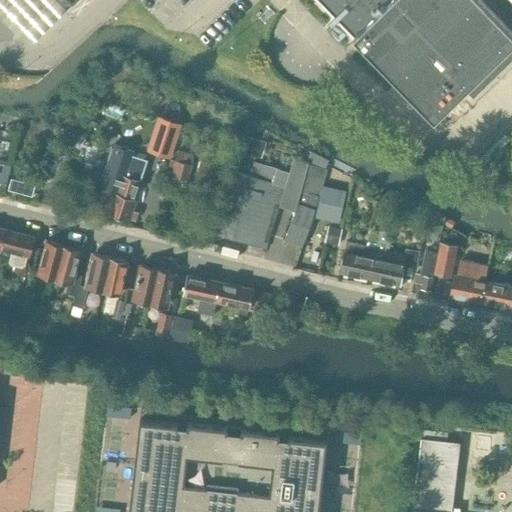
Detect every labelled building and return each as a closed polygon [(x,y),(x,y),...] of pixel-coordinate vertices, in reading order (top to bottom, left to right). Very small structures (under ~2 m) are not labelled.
[(70,8),(61,0),(0,0),(0,5),(35,42),(70,8)] [(511,0),(71,0),(73,1),(74,0),(317,0),(350,33),(354,38),(361,44),(435,120),(436,119),(436,118),(465,89),(473,97),(511,59),(511,0)] [(163,119),(152,151),(169,157),(179,124),(163,119)] [(266,142),(246,136),(241,152),(260,158),(266,142)] [(116,146),(102,188),(114,192),(108,213),(128,219),(129,218),(134,219),(136,213),(131,211),(147,159),(133,155),(134,152),(116,146)] [(171,159),(169,165),(174,167),(170,184),(186,187),(194,154),(178,150),(176,160),(171,159)] [(213,153),(210,164),(200,161),(191,192),(223,202),(233,170),(219,166),(223,156),(213,153)] [(61,175),(66,163),(55,158),(50,171),(61,175)] [(214,232),(250,243),(266,248),(281,197),(298,202),(284,238),(302,245),(315,209),(314,208),(325,170),(308,164),(301,185),(286,180),(284,186),(233,170),(223,202),(214,232)] [(0,171),(0,193),(9,196),(11,188),(24,191),(28,174),(13,170),(12,175),(0,171)] [(323,187),(314,217),(337,224),(346,194),(323,187)] [(35,236),(3,227),(0,237),(0,244),(1,245),(0,249),(0,256),(10,259),(9,261),(24,266),(28,253),(30,253),(35,236)] [(370,278),(381,228),(379,228),(378,232),(370,231),(369,238),(367,238),(366,246),(347,242),(345,251),(344,251),(341,272),(370,278)] [(381,228),(370,278),(399,285),(404,263),(417,265),(420,251),(405,249),(404,255),(388,251),(392,230),(381,228)] [(66,244),(48,239),(39,272),(56,276),(66,244)] [(76,269),(82,249),(66,244),(56,276),(69,280),(66,292),(76,295),(77,290),(78,286),(79,286),(83,271),(76,269)] [(456,248),(441,244),(439,252),(435,275),(450,278),(456,248)] [(431,290),(433,277),(434,275),(435,275),(439,252),(425,250),(421,275),(415,274),(413,283),(422,284),(421,289),(431,290)] [(104,289),(111,256),(94,252),(87,285),(104,289)] [(121,293),(128,260),(111,256),(104,289),(121,293)] [(455,274),(452,289),(448,288),(447,294),(479,301),(487,265),(459,260),(456,274),(455,274)] [(157,266),(140,262),(132,295),(150,299),(157,266)] [(487,265),(479,301),(510,307),(511,299),(511,286),(484,280),(487,265)] [(150,299),(150,300),(167,304),(175,271),(157,266),(150,299)] [(187,273),(183,293),(200,297),(198,309),(214,312),(221,280),(187,273)] [(221,280),(214,312),(222,313),(223,310),(247,314),(248,305),(249,306),(253,288),(253,287),(221,280)] [(79,286),(78,286),(77,290),(76,295),(74,302),(73,306),(83,308),(88,288),(79,286)] [(272,292),(253,288),(249,306),(269,309),(272,292)] [(125,300),(117,298),(112,316),(120,318),(125,300)] [(155,334),(167,337),(172,314),(161,311),(155,334)] [(193,319),(174,315),(169,339),(187,343),(193,319)] [(213,318),(211,326),(219,328),(221,319),(213,318)] [(120,319),(118,330),(127,332),(129,321),(120,319)] [(107,405),(106,415),(107,416),(130,418),(131,408),(127,407),(107,405)] [(140,419),(129,511),(318,511),(321,487),(327,440),(290,436),(290,440),(278,439),(279,433),(241,429),(241,432),(227,431),(227,427),(202,424),(188,422),(187,429),(176,427),(177,423),(151,421),(140,419)] [(338,432),(337,442),(360,445),(361,435),(338,432)] [(458,511),(459,506),(453,506),(460,441),(422,436),(414,507),(412,507),(412,508),(413,508),(412,511),(458,511)]
